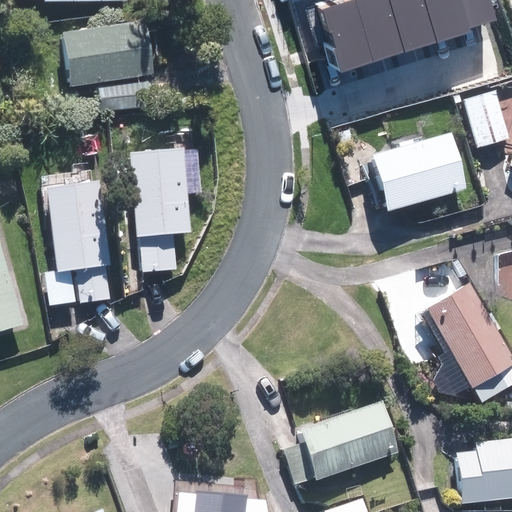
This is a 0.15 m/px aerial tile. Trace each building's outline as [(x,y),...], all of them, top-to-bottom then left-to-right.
[(365,0),(365,2),(349,7),(367,74),(426,58),(409,0),(365,0)] [(138,19),(62,28),(68,79),(144,70),(138,19)] [(493,82),(460,92),(475,143),(484,140),(484,150),(497,150),(497,135),(508,133),(493,82)] [(447,129),(369,152),(383,203),(462,181),(447,129)] [(193,141),(128,145),(134,265),(173,263),(171,226),(186,225),(184,186),(196,185),(193,141)] [(96,164),(43,167),(44,184),(47,184),(52,263),(101,260),(96,164)] [(0,247),(0,320),(22,314),(0,247)] [(505,348),(463,283),(425,307),(467,372),(505,348)] [(394,444),(376,393),(296,420),(314,472),(394,444)] [(511,486),(511,429),(452,435),(457,497),(500,493),(500,488),(511,486)] [(274,511),(262,491),(177,486),(175,511),(274,511)] [(360,511),(356,498),(313,511),(360,511)] [(103,511),(99,503),(77,511),(103,511)]
